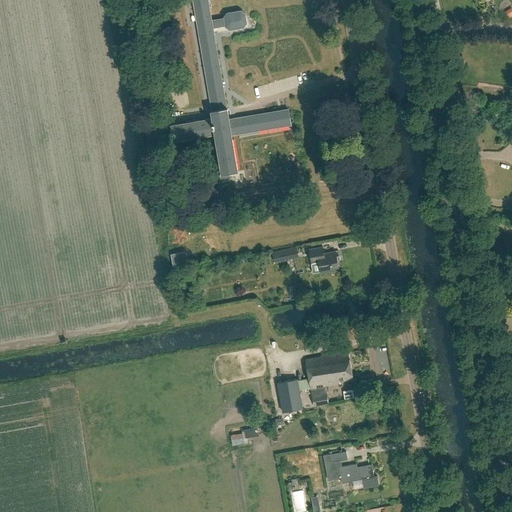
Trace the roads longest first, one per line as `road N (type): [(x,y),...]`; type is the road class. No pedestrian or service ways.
road 1 (unclassified): [(436,511),(345,0)]
road 2 (tertiary): [(507,511),(419,0)]
